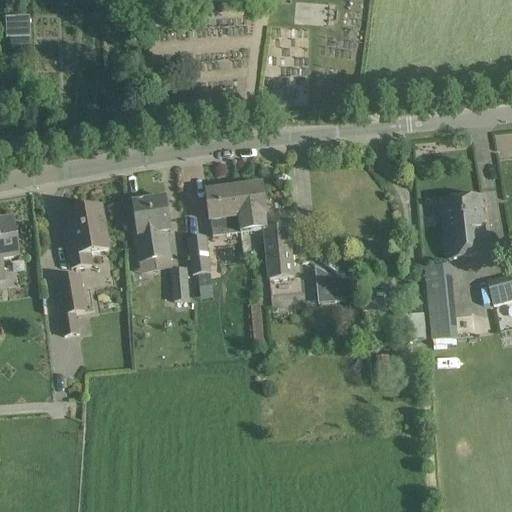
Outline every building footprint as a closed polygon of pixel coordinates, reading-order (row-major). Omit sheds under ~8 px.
[(27,19),(4,20),(4,22),(5,35),(5,41),(28,40),(27,19)] [(268,283),(294,280),(290,229),(267,231),(265,217),(267,216),(262,187),(235,191),(239,219),(241,235),(263,232),(268,283)] [(239,219),(235,191),(208,195),(214,239),(228,237),(225,221),(239,219)] [(443,204),(447,238),(465,236),(466,237),(485,235),(481,200),(443,204)] [(138,266),(172,260),(166,224),(170,224),(166,201),(134,206),(137,226),(132,227),(138,266)] [(91,269),(89,257),(109,254),(101,211),(70,216),(75,243),(66,244),(71,272),(91,269)] [(0,283),(2,283),(0,269),(0,262),(15,260),(10,225),(0,226),(0,283)] [(465,236),(447,238),(449,262),(462,261),(475,260),(487,258),(485,235),(466,237),(465,236)] [(187,242),(192,279),(198,278),(210,277),(211,276),(206,240),(187,242)] [(424,271),(431,344),(459,342),(451,268),(424,271)] [(185,271),(169,273),(171,305),(188,303),(185,271)] [(317,304),(336,304),(334,273),(315,274),(317,304)] [(210,277),(198,278),(200,294),(212,292),(210,277)] [(511,277),(487,284),(494,309),(511,304),(511,277)] [(87,315),(81,278),(57,282),(63,314),(58,315),(62,340),(79,336),(75,317),(87,315)] [(425,338),(424,316),(386,319),(388,341),(425,338)]
